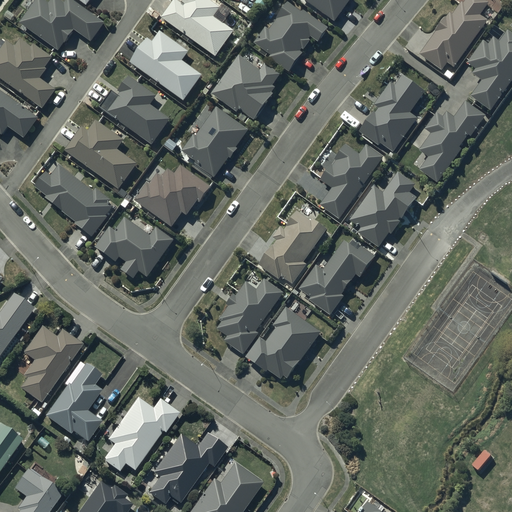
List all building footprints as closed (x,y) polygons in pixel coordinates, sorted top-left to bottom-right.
[(40,0),(38,0),(20,26),(59,54),(65,45),(67,46),(76,33),(91,44),(105,25),(69,0),(65,6),(56,0),(53,0),(49,6),(40,0)] [(74,0),(87,9),(93,0),(74,0)] [(162,20),(216,60),(235,34),(215,20),(221,11),(205,0),(186,0),(182,7),(175,2),(162,20)] [(301,0),(336,25),(353,0),(301,0)] [(447,20),(436,35),(437,36),(421,58),(442,74),(448,66),(454,71),(488,24),(489,24),(497,13),(489,7),(490,6),(481,0),(469,0),(464,7),(462,5),(453,18),(451,16),(448,21),(447,20)] [(266,30),(255,46),(272,58),(270,61),(290,75),(303,56),(301,55),(303,52),(304,53),(311,44),(309,43),(311,40),(319,46),(329,31),(304,14),(303,17),(288,7),(270,33),(266,30)] [(476,73),(473,77),(483,84),(472,100),(491,114),(511,84),(511,36),(508,34),(501,44),(495,40),(489,48),(484,44),(468,67),(476,73)] [(154,45),(149,42),(132,66),(184,104),(203,79),(183,64),(189,55),(161,35),(154,45)] [(0,80),(44,111),(56,93),(40,82),(47,72),(46,71),(53,61),(34,48),(32,50),(20,42),(15,49),(7,44),(7,45),(1,41),(0,42),(0,80)] [(240,59),(212,98),(238,116),(240,113),(255,124),(274,97),(272,96),(276,91),(273,89),(281,78),(266,67),(261,74),(240,59)] [(381,146),(394,155),(418,122),(411,116),(427,94),(403,78),(395,89),(391,86),(375,108),(379,112),(376,116),(375,115),(360,135),(379,149),(381,146)] [(100,110),(153,148),(171,123),(151,108),(157,100),(129,79),(119,94),(121,96),(120,98),(112,93),(100,110)] [(0,135),(3,138),(9,130),(25,142),(39,121),(0,93),(0,135)] [(432,137),(420,154),(429,161),(420,173),(438,186),(462,153),(460,152),(470,139),(472,140),(487,119),(467,105),(455,121),(448,115),(444,120),(438,116),(426,133),(432,137)] [(249,133),(217,110),(196,140),(194,138),(182,155),(197,165),(196,167),(215,181),(230,159),(232,161),(238,152),(236,151),(249,133)] [(65,154),(119,192),(137,167),(118,153),(125,144),(96,123),(89,133),(83,129),(65,154)] [(332,192),(320,208),(340,223),(386,160),(368,147),(360,158),(346,148),(335,163),(337,164),(333,169),(332,168),(321,184),(332,192)] [(77,225),(75,227),(93,240),(108,220),(106,219),(113,210),(109,207),(112,204),(96,192),(94,195),(60,168),(52,179),(48,176),(36,191),(47,199),(46,201),(77,225)] [(147,186),(135,204),(172,231),(183,216),(187,219),(198,204),(201,206),(212,191),(181,169),(175,177),(169,172),(163,181),(158,177),(150,188),(147,186)] [(361,231),(358,236),(380,251),(390,237),(392,238),(418,201),(416,199),(421,192),(390,170),(376,190),(375,189),(350,224),(361,231)] [(327,233),(313,223),(312,224),(298,215),(287,229),(288,230),(285,233),(281,230),(273,241),(278,244),(260,269),(280,283),(282,280),(293,288),(307,268),(304,265),(327,233)] [(142,232),(137,229),(126,221),(116,234),(111,230),(96,251),(115,266),(120,260),(127,266),(121,273),(134,282),(140,274),(148,280),(174,243),(156,231),(151,238),(142,232)] [(311,301),(310,303),(331,319),(345,300),(342,298),(357,278),(361,282),(377,261),(362,250),(359,255),(344,244),(324,272),(317,268),(300,292),(311,301)] [(222,325),(217,332),(228,340),(225,344),(245,358),(260,337),(257,335),(284,296),(252,273),(244,284),(246,286),(237,299),(234,298),(227,308),(229,310),(220,323),(222,325)] [(0,357),(33,311),(13,298),(0,315),(0,357)] [(261,341),(247,361),(267,376),(269,374),(281,383),(284,379),(288,382),(322,336),(287,311),(274,329),(277,331),(267,345),(261,341)] [(42,330),(23,357),(34,364),(34,365),(24,380),(27,382),(20,392),(41,407),(82,348),(62,334),(57,341),(42,330)] [(101,379),(85,368),(70,389),(69,388),(46,421),(71,438),(73,435),(87,445),(101,425),(86,416),(102,394),(94,389),(101,379)] [(153,413),(138,402),(108,444),(114,448),(103,464),(119,476),(125,468),(134,475),(162,435),(165,437),(179,417),(160,403),(153,413)] [(0,427),(0,474),(22,444),(0,427)] [(181,438),(153,476),(160,481),(149,497),(164,508),(170,500),(179,507),(208,467),(213,471),(227,452),(207,437),(197,450),(181,438)] [(493,459),(485,453),(472,469),(479,475),(493,459)] [(214,483),(192,511),(244,511),(262,487),(234,467),(220,487),(214,483)] [(26,501),(17,511),(51,511),(62,497),(28,473),(14,492),(26,501)] [(129,511),(132,508),(124,503),(127,499),(114,490),(111,493),(100,486),(81,511),(129,511)]
